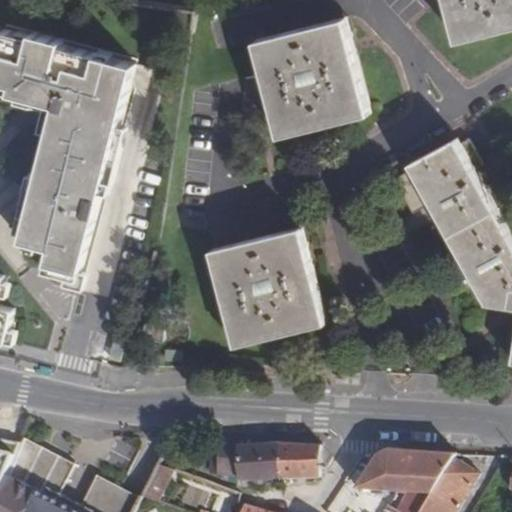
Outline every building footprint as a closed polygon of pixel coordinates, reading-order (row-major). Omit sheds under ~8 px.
[(511,0),(448,0),(458,40),(511,26),(511,0)] [(345,20),(257,42),(281,137),(370,114),(345,20)] [(3,29),(0,40),(0,90),(56,104),(23,240),(52,248),(48,263),(58,266),(57,273),(81,279),(135,62),(110,56),(109,62),(96,60),(98,53),(61,44),(62,39),(31,31),(30,39),(22,37),(18,33),(3,29)] [(414,170),(395,181),(414,214),(433,205),(490,303),(511,307),(511,236),(472,170),(480,166),(465,140),(458,144),(454,139),(411,165),(414,170)] [(304,226),(215,249),(240,345),(329,323),(304,226)] [(0,339),(9,341),(17,309),(0,304),(0,303),(7,275),(0,273),(0,339)] [(165,325),(145,324),(144,341),(164,342),(165,325)] [(117,339),(112,358),(123,360),(127,342),(117,339)] [(0,497),(22,442),(0,436),(0,497)] [(133,511),(143,493),(98,473),(84,503),(79,511),(51,511),(61,492),(75,462),(32,442),(24,438),(22,442),(0,497),(0,511),(133,511)] [(241,481),(278,481),(281,458),(289,459),(289,444),(243,445),(242,441),(222,439),(220,460),(213,460),(212,468),(220,468),(219,476),(240,477),(241,481)] [(278,481),(319,480),(321,462),(323,445),(289,444),(289,459),(281,458),(278,481)] [(425,511),(457,460),(461,455),(394,450),(381,456),(358,490),(400,492),(387,511),(425,511)] [(425,511),(457,511),(480,475),(457,460),(425,511)] [(148,483),(157,487),(167,467),(158,463),(148,483)] [(212,476),(219,476),(220,468),(212,468),(212,476)] [(79,511),(84,503),(61,492),(51,511),(79,511)] [(342,511),(374,511),(352,498),(342,511)]
